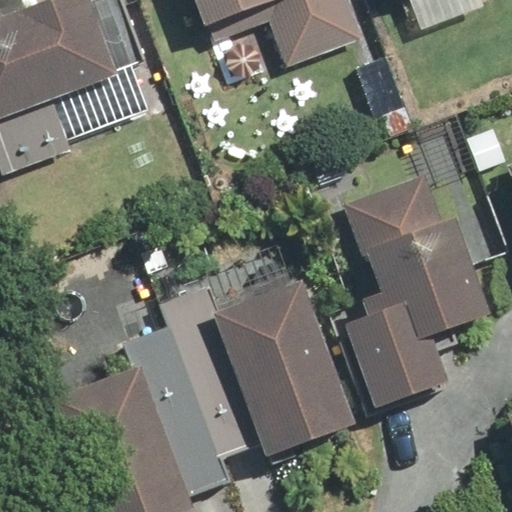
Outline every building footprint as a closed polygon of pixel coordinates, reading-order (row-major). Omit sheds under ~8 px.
[(102,0),(101,0),(33,0),(0,11),(0,179),(83,152),(65,99),(160,67),(137,0),(102,0)] [(203,0),(218,38),(265,21),(286,79),(360,52),(341,0),(203,0)] [(401,0),(415,39),(488,14),(482,0),(401,0)] [(430,177),(356,200),(388,303),(356,313),(389,418),(453,398),(435,340),(505,318),(474,215),(444,224),(430,177)] [(374,436),(307,273),(223,308),(290,471),(374,436)] [(223,308),(212,281),(164,301),(175,328),(125,349),(135,373),(67,401),(112,511),(205,511),(203,507),(290,471),(223,308)]
